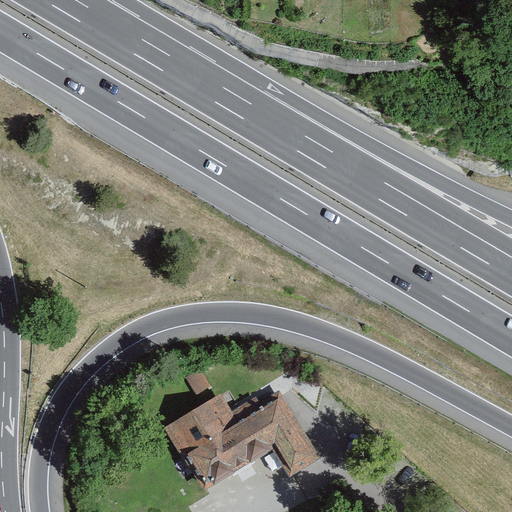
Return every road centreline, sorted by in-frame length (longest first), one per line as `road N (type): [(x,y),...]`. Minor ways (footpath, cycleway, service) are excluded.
road 1 (motorway): [(39,511),(44,440),(67,391),(118,342),(199,313),(264,315),(332,335),(511,427)]
road 2 (motorway): [(0,31),(511,337)]
road 3 (motorway): [(511,268),(223,97)]
road 4 (motorway): [(511,220),(223,97)]
road 5 (motorway): [(223,97),(59,0)]
